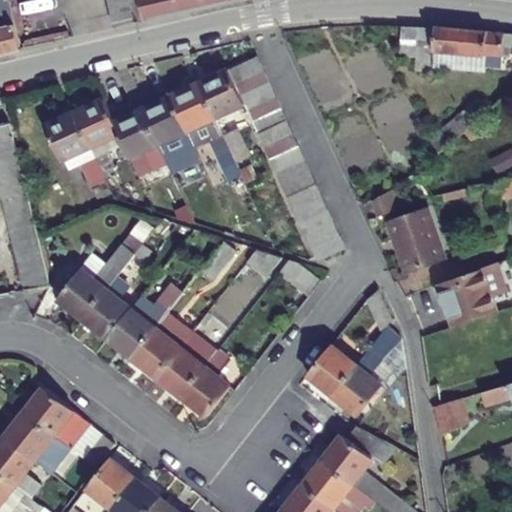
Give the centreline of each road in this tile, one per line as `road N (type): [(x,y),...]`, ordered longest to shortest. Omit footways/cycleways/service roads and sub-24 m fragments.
road 1 (residential): [(0,337),(56,348),(206,462),(369,252)]
road 2 (residential): [(369,252),(413,326),(438,511)]
road 3 (residential): [(261,14),(0,76)]
road 4 (residential): [(261,14),(369,252)]
road 5 (residential): [(511,11),(367,4),(261,14)]
